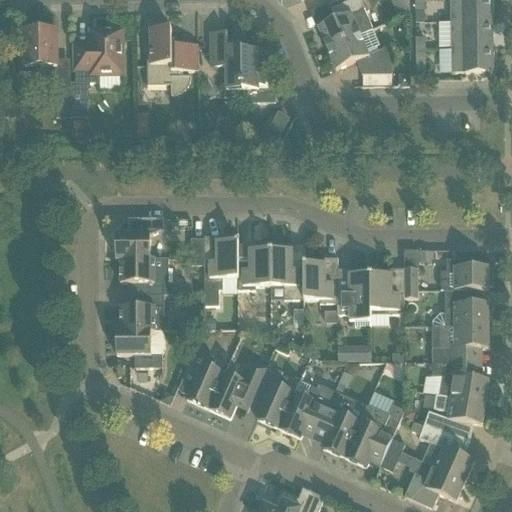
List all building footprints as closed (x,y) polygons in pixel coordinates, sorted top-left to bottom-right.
[(325,0),(329,8),(347,0),(298,0),(303,4),(306,0),(325,0)] [(319,31),(328,52),(360,38),(360,39),(373,33),(364,13),(366,12),(360,0),(358,0),(330,12),(335,24),(319,31)] [(388,0),(398,23),(410,18),(409,0),(388,0)] [(491,0),(451,1),(451,26),(492,25),(491,0)] [(425,1),(416,1),(416,12),(425,12),(425,1)] [(451,26),(438,26),(438,51),(452,51),(492,50),(492,25),(451,26)] [(151,34),(151,35),(151,49),(147,49),(148,90),(171,90),(172,100),(174,100),(177,100),(179,99),(181,98),(182,97),(184,96),(185,95),(187,93),(188,92),(189,90),(190,87),(191,85),(191,83),(191,80),(183,80),(183,75),(199,75),(199,49),(177,49),(177,41),(172,41),(172,33),(151,34)] [(356,65),(362,79),(392,79),(393,68),(386,52),(379,55),(376,50),(379,49),(373,33),(360,39),(360,38),(328,52),(337,74),(356,65)] [(25,52),(19,52),(19,76),(39,76),(39,72),(48,72),(48,76),(48,86),(55,86),(58,86),(57,63),(57,53),(57,34),(25,35),(25,52)] [(76,74),(76,88),(100,87),(100,79),(124,79),(123,34),(91,34),(91,50),(75,50),(75,74),(76,74)] [(258,94),(258,106),(276,106),(275,77),(265,77),(264,72),(258,72),(258,54),(242,54),(242,50),(228,50),(227,36),(211,37),(211,71),(227,71),(227,89),(243,89),(243,94),(258,94)] [(452,51),(452,77),(492,76),(492,50),(452,51)] [(425,51),(417,51),(417,84),(425,84),(425,51)] [(410,78),(399,78),(399,90),(410,90),(410,78)] [(72,92),(56,92),(57,122),(72,122),(72,116),(72,109),(72,92)] [(148,117),(138,117),(138,140),(148,140),(148,117)] [(217,123),(202,123),(202,147),(217,147),(217,123)] [(117,239),(117,264),(120,264),(120,263),(151,263),(151,262),(155,262),(155,263),(169,263),(169,261),(151,262),(151,239),(164,234),(164,223),(128,223),(129,239),(117,239)] [(216,293),(216,287),(223,287),(223,283),(237,282),(238,282),(238,249),(239,249),(239,241),(230,241),(230,245),(218,245),(218,241),(204,241),(204,243),(204,270),(205,311),(219,311),(219,293),(216,293)] [(191,263),(191,270),(204,270),(204,243),(191,243),(191,263)] [(284,290),(285,304),(304,304),(304,294),(304,263),(305,263),(305,248),(291,248),(291,253),(280,253),(280,249),(271,249),(271,290),(284,290)] [(237,282),(237,295),(256,295),(256,291),(271,290),(271,249),(263,250),(263,253),(251,254),(251,249),(239,249),(238,249),(238,282),(237,282)] [(433,255),(421,255),(421,266),(433,266),(433,255)] [(129,287),(129,299),(164,299),(164,298),(173,298),(173,291),(170,287),(169,263),(155,263),(155,262),(151,262),(151,263),(120,263),(120,264),(121,264),(121,287),(129,287)] [(320,304),(320,308),(337,308),(338,308),(337,273),(338,273),(338,262),(325,262),(325,267),(313,267),(313,263),(305,263),(304,263),(304,294),(304,304),(320,304)] [(447,275),(447,294),(454,294),(469,294),(489,294),(489,290),(493,290),(493,272),(489,272),(489,271),(467,271),(467,264),(447,264),(447,275)] [(338,273),(337,273),(338,308),(337,308),(337,319),(356,319),(356,330),(371,329),(371,319),(371,274),(351,274),(351,273),(338,273)] [(391,274),(371,274),(371,319),(389,319),(405,319),(405,302),(404,302),(404,273),(391,273),(391,274)] [(404,273),(404,302),(405,302),(419,302),(419,273),(404,273)] [(440,330),(489,330),(489,307),(469,308),(469,294),(454,294),(447,294),(446,294),(446,317),(440,317),(432,325),(432,330),(440,330)] [(121,335),(151,335),(155,335),(162,335),(162,334),(170,334),(169,320),(164,319),(164,299),(129,299),(129,311),(117,311),(117,324),(121,324),(121,335)] [(250,316),(240,316),(240,331),(250,331),(250,316)] [(336,327),(335,316),(325,316),(325,327),(336,327)] [(205,321),(192,321),(193,334),(206,334),(205,321)] [(441,351),(433,351),(433,366),(467,366),(483,366),(483,353),(489,353),(489,330),(440,330),(441,351)] [(135,359),(135,372),(163,372),(162,358),(166,351),(166,343),(162,335),(155,335),(151,335),(121,335),(117,334),(117,359),(135,359)] [(370,350),(338,350),(338,366),(370,366),(370,350)] [(191,366),(186,376),(197,381),(187,404),(209,413),(225,376),(213,370),(215,364),(214,360),(208,358),(197,353),(191,366)] [(403,357),(392,357),(392,366),(403,366),(403,357)] [(467,366),(433,366),(433,381),(443,380),(440,399),(486,407),(489,384),(483,383),(483,366),(467,366)] [(225,376),(209,413),(231,423),(236,411),(248,416),(253,405),(262,383),(266,373),(255,368),(252,375),(247,372),(243,373),(239,382),(225,376)] [(257,423),(279,433),(295,396),(299,387),(286,382),(266,373),(262,383),(273,387),(257,423)] [(295,396),(279,433),(301,443),(311,419),(322,423),(327,411),(328,411),(332,403),(335,395),(322,389),(320,394),(313,391),(308,402),(295,396)] [(165,395),(161,404),(170,408),(174,399),(165,395)] [(327,411),(322,423),(333,429),(323,453),(345,462),(361,425),(347,419),(354,403),(335,395),(332,403),(328,411),(327,411)] [(425,429),(460,442),(463,426),(482,429),(486,407),(440,399),(436,399),(434,413),(449,415),(448,422),(430,415),(425,429)] [(361,425),(345,462),(367,472),(369,466),(370,466),(380,471),(388,453),(393,443),(397,432),(405,414),(405,407),(403,405),(400,411),(393,409),(389,419),(368,410),(361,425)] [(404,420),(412,424),(416,415),(408,412),(404,420)] [(421,438),(419,442),(431,447),(423,466),(422,466),(434,472),(466,485),(475,465),(454,455),(460,442),(425,429),(424,430),(421,438)] [(380,471),(393,477),(406,448),(393,443),(380,471)] [(410,491),(405,501),(430,511),(433,511),(439,498),(457,506),(466,485),(434,472),(430,483),(417,477),(416,477),(410,491)] [(320,511),(325,502),(303,492),(299,503),(281,495),(274,511),(272,511),(264,508),(262,511),(320,511)]
